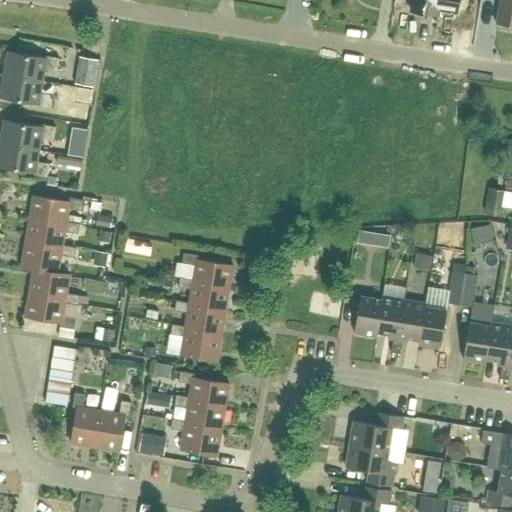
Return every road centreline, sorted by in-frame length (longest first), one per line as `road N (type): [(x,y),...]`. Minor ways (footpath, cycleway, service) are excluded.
road 1 (residential): [(511,71),(52,0)]
road 2 (residential): [(247,511),(299,371),(511,406)]
road 3 (residential): [(247,511),(34,466),(0,356)]
